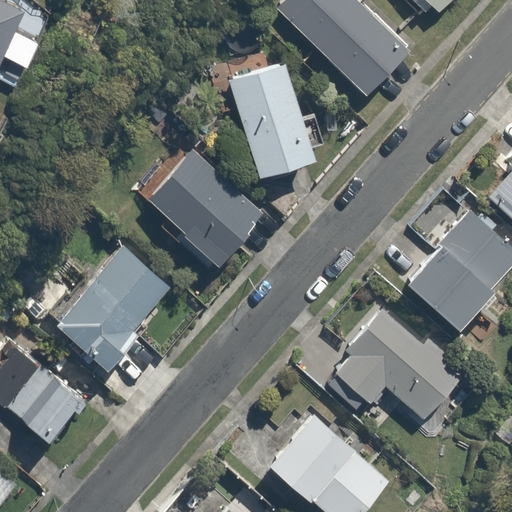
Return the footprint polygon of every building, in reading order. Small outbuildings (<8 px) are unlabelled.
[(0,0),(0,64),(3,58),(27,68),(39,40),(15,30),(24,9),(2,0),(0,0)] [(356,0),(286,0),(277,10),(365,96),(409,51),(356,0)] [(410,0),(431,18),(446,0),(410,0)] [(288,62),(228,81),(259,179),(320,160),(288,62)] [(197,147),(141,204),(208,269),(264,212),(197,147)] [(511,167),(484,196),(511,222),(511,167)] [(405,286),(455,328),(511,260),(511,244),(469,209),(405,286)] [(122,240),(49,321),(107,372),(136,340),(125,330),(168,282),(122,240)] [(422,339),(378,305),(327,369),(373,405),(385,389),(424,420),(468,364),(428,333),(422,339)] [(0,400),(50,442),(84,401),(7,336),(0,344),(0,400)] [(311,410),(266,462),(323,511),(361,511),(391,478),(311,410)] [(0,505),(18,484),(0,468),(0,505)] [(233,511),(222,502),(212,511),(233,511)]
